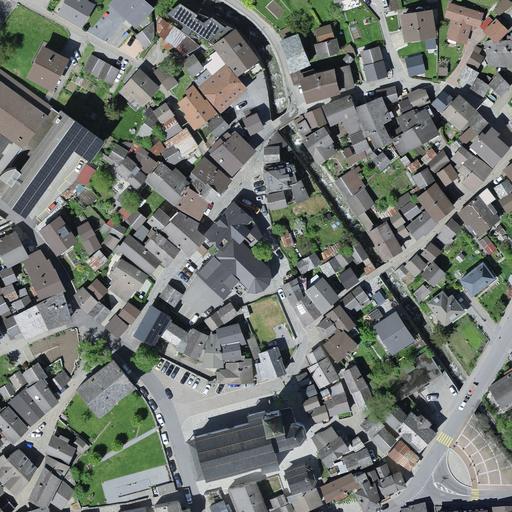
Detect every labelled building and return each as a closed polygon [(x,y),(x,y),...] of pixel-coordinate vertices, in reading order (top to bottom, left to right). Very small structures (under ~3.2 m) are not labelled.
[(85,26),(98,1),(96,0),(66,0),(60,12),(85,26)] [(152,9),(142,0),(115,0),(111,4),(136,26),(152,9)] [(486,11),(450,0),(449,0),(444,15),(456,19),(450,38),(468,44),(473,28),(481,27),(486,11)] [(511,3),(508,0),(499,0),(492,8),(500,16),(511,3)] [(259,61),(235,29),(224,22),(180,3),(171,19),(210,42),(228,64),(237,75),(259,61)] [(432,8),(401,12),(404,41),(436,37),(432,8)] [(485,66),(511,65),(511,30),(511,31),(510,37),(503,37),(509,31),(498,17),(485,30),(495,39),(487,39),(485,66)] [(153,19),(135,36),(147,47),(154,43),(178,49),(193,77),(204,68),(193,53),(203,46),(190,35),(153,19)] [(333,22),(317,26),(321,40),(317,42),(320,56),(340,51),(333,22)] [(300,30),(278,38),(294,82),(300,81),(299,77),(315,72),(300,30)] [(381,44),(361,51),(369,79),(390,73),(381,44)] [(52,88),(59,74),(67,58),(43,46),(28,77),(52,88)] [(428,71),(422,51),(405,56),(411,76),(428,71)] [(120,68),(92,54),(85,70),(112,83),(120,68)] [(493,112),(511,86),(511,81),(499,72),(489,85),(479,77),(480,71),(466,60),(451,80),(493,112)] [(356,85),(351,63),(340,66),(346,88),(356,85)] [(165,64),(156,72),(171,89),(180,81),(165,64)] [(220,114),(249,89),(237,75),(228,64),(213,77),(207,70),(196,79),(197,82),(178,98),(199,124),(206,119),(218,133),(229,124),(220,114)] [(315,72),(299,77),(300,81),(306,101),(343,92),(337,66),(315,72)] [(160,87),(140,67),(118,92),(141,109),(160,87)] [(0,132),(23,149),(54,108),(0,69),(0,132)] [(390,104),(398,101),(401,99),(397,86),(385,90),(390,104)] [(424,87),(407,93),(409,98),(401,99),(398,101),(402,111),(414,106),(429,101),(424,87)] [(444,89),(432,105),(464,129),(478,109),(460,94),(455,96),(444,89)] [(323,105),(329,122),(331,124),(346,119),(355,142),(345,147),(352,163),(369,158),(383,172),(392,162),(383,149),(379,154),(372,150),(366,137),(369,137),(375,149),(391,140),(382,123),(392,118),(381,96),(356,108),(351,96),(323,105)] [(168,101),(152,110),(161,123),(159,125),(150,117),(135,137),(144,146),(157,128),(167,139),(183,127),(168,101)] [(307,118),(297,123),(303,135),(329,122),(321,105),(305,113),(307,118)] [(405,133),(396,137),(402,149),(440,131),(428,106),(414,113),(414,106),(397,117),(405,133)] [(0,177),(0,197),(32,220),(78,155),(90,163),(105,143),(54,108),(23,149),(31,155),(19,172),(15,169),(9,170),(4,173),(0,177)] [(257,110),(243,118),(250,133),(264,126),(257,110)] [(485,116),(471,124),(460,135),(493,166),(511,144),(485,116)] [(303,139),(319,164),(341,148),(326,125),(303,139)] [(258,149),(236,127),(211,151),(233,173),(258,149)] [(167,142),(163,151),(172,164),(200,149),(187,128),(167,142)] [(135,142),(118,143),(109,156),(120,164),(118,168),(138,188),(147,177),(143,172),(149,174),(148,180),(176,204),(202,219),(210,200),(190,185),(187,175),(178,165),(174,168),(162,161),(159,163),(148,157),(149,152),(135,142)] [(284,160),(281,143),(264,145),(266,161),(284,160)] [(492,169),(463,145),(452,157),(459,165),(459,169),(467,175),(463,181),(474,190),(492,169)] [(449,186),(460,176),(453,163),(443,147),(427,163),(449,186)] [(205,155),(191,170),(221,193),(232,179),(205,155)] [(295,161),(264,165),(269,210),(291,206),(311,199),(295,161)] [(88,163),(78,178),(88,185),(98,169),(88,163)] [(428,166),(411,174),(423,193),(416,196),(427,208),(423,210),(410,191),(379,212),(385,221),(369,229),(387,261),(408,248),(438,224),(455,206),(428,166)] [(358,214),(376,203),(353,169),(336,181),(358,214)] [(511,182),(509,177),(494,185),(508,212),(511,209),(511,182)] [(487,186),(459,212),(476,238),(503,218),(494,203),(498,198),(487,186)] [(135,229),(129,232),(117,248),(151,274),(162,260),(166,266),(180,248),(198,230),(200,221),(177,210),(159,197),(147,218),(136,207),(126,221),(135,229)] [(191,262),(225,296),(240,282),(243,288),(250,292),(263,289),(270,277),(272,267),(246,242),(261,223),(234,199),(205,233),(214,240),(191,262)] [(403,264),(395,270),(406,287),(422,274),(434,285),(447,273),(435,260),(443,254),(441,249),(444,243),(447,247),(463,226),(453,216),(432,238),(420,252),(419,251),(406,264),(403,264)] [(40,232),(56,255),(78,240),(61,217),(40,232)] [(90,218),(76,225),(90,253),(104,246),(90,218)] [(126,228),(116,220),(104,240),(114,248),(126,228)] [(0,240),(0,252),(7,267),(21,258),(26,256),(16,233),(0,240)] [(358,243),(322,265),(328,275),(353,259),(357,264),(368,258),(358,243)] [(26,256),(21,258),(42,298),(63,286),(43,247),(26,256)] [(102,250),(89,260),(96,269),(109,259),(102,250)] [(317,251),(296,263),(303,274),(322,261),(317,251)] [(109,286),(127,301),(149,274),(121,258),(112,272),(109,286)] [(461,280),(473,297),(497,280),(485,263),(461,280)] [(0,284),(0,315),(8,311),(11,314),(34,301),(29,292),(20,295),(13,283),(18,279),(13,266),(0,269),(7,285),(1,287),(0,284)] [(351,266),(339,273),(347,286),(359,278),(351,266)] [(340,295),(325,275),(317,284),(306,295),(299,276),(283,284),(305,325),(323,313),(340,295)] [(84,284),(76,293),(83,308),(102,321),(111,311),(100,299),(109,291),(97,277),(88,289),(84,284)] [(185,292),(171,282),(162,295),(176,305),(185,292)] [(370,298),(360,285),(343,297),(353,310),(370,298)] [(417,291),(422,299),(432,293),(427,285),(417,291)] [(444,288),(428,301),(447,329),(467,310),(452,294),(448,295),(444,288)] [(73,320),(63,290),(15,313),(26,338),(73,320)] [(220,381),(254,381),(254,356),(242,356),(242,344),(246,342),(240,321),(226,324),(240,311),(232,300),(205,318),(213,331),(210,332),(193,326),(190,329),(172,321),(175,316),(153,303),(133,334),(155,346),(162,340),(203,360),(205,366),(221,368),(220,381)] [(128,302),(119,313),(131,322),(139,311),(128,302)] [(325,337),(324,342),(338,360),(358,342),(350,332),(359,324),(341,302),(329,313),(330,318),(317,325),(325,337)] [(417,340),(396,310),(374,326),(395,355),(417,340)] [(106,328),(118,339),(129,328),(116,317),(106,328)] [(286,366),(279,345),(253,353),(254,356),(262,379),(288,372),(286,366)] [(320,386),(340,377),(322,346),(307,354),(312,364),(309,366),(320,386)] [(442,374),(427,351),(387,376),(401,400),(442,374)] [(47,372),(40,360),(32,366),(24,371),(23,369),(11,377),(12,379),(0,386),(0,390),(6,400),(20,390),(40,377),(47,372)] [(76,389),(99,419),(116,407),(114,404),(135,388),(115,363),(113,361),(76,389)] [(357,364),(342,371),(360,412),(375,405),(357,364)] [(61,370),(48,380),(56,390),(69,379),(61,370)] [(308,371),(297,375),(306,397),(304,399),(307,411),(310,409),(313,420),(331,415),(326,403),(322,405),(319,392),(316,383),(313,384),(308,371)] [(511,372),(491,386),(506,410),(511,406),(511,372)] [(41,380),(11,400),(30,422),(56,400),(41,380)] [(351,410),(344,380),(332,387),(335,397),(326,403),(331,415),(351,410)] [(420,451),(437,431),(431,425),(434,422),(421,410),(417,414),(411,408),(409,411),(396,400),(382,415),(420,451)] [(0,443),(9,437),(11,440),(26,426),(9,407),(0,413),(0,443)] [(373,411),(361,423),(387,452),(412,474),(425,457),(420,451),(381,418),(373,411)] [(196,439),(197,443),(190,445),(198,476),(206,474),(207,479),(262,464),(263,469),(279,465),(276,452),(299,446),(307,436),(308,432),(306,426),(297,422),(284,425),(281,412),(261,417),(260,414),(249,417),(251,425),(196,439)] [(333,423),(312,436),(328,461),(349,447),(333,423)] [(48,454),(29,497),(47,507),(51,500),(64,507),(76,490),(63,477),(71,467),(70,464),(77,444),(57,432),(48,454)] [(370,448),(360,436),(350,441),(354,450),(341,455),(347,468),(356,464),(360,473),(376,466),(370,448)] [(3,452),(0,455),(0,494),(7,490),(12,496),(37,466),(20,447),(7,456),(3,452)] [(296,468),(286,471),(293,493),(317,486),(308,464),(296,467),(296,468)] [(320,483),(328,501),(359,485),(353,471),(320,483)] [(373,501),(407,485),(401,473),(398,471),(374,480),(371,476),(363,480),(370,495),(373,501)] [(258,479),(229,489),(239,511),(268,511),(269,511),(258,479)] [(173,481),(152,487),(154,497),(176,492),(175,487),(173,481)] [(293,493),(290,495),(297,510),(323,503),(317,486),(293,493)] [(272,511),(295,511),(288,492),(268,500),(272,511)] [(183,509),(180,499),(154,505),(156,511),(192,511),(192,507),(183,509)] [(230,511),(226,499),(212,505),(213,511),(230,511)]
